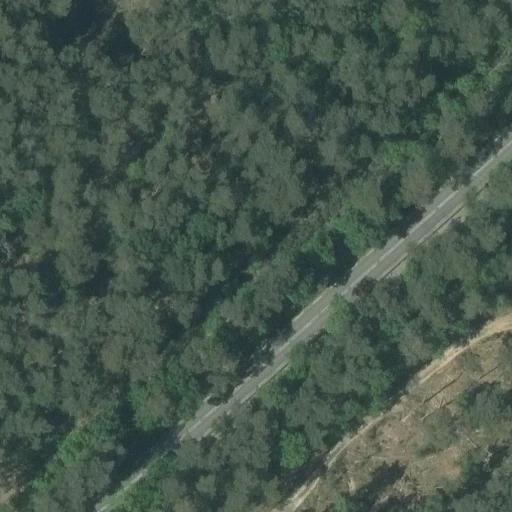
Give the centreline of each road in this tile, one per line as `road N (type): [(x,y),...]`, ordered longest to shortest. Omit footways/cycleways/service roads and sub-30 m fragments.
road 1 (primary): [(100,511),(511,141)]
road 2 (track): [(511,303),(260,511)]
